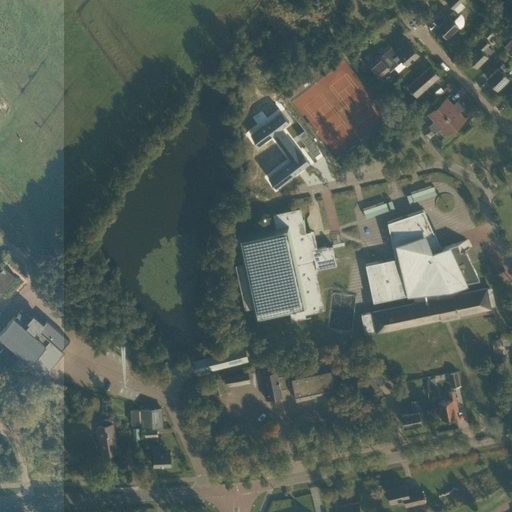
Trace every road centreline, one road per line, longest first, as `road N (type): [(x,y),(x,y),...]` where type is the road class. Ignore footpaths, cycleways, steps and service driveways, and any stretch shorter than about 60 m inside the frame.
road 1 (residential): [(15,305),(25,296),(84,348),(166,401),(208,492)]
road 2 (tertiary): [(234,490),(511,433)]
road 3 (unclassified): [(276,198),(433,165),(461,171),(485,190)]
road 4 (secondary): [(0,502),(208,492)]
road 5 (unclassified): [(511,131),(411,24)]
